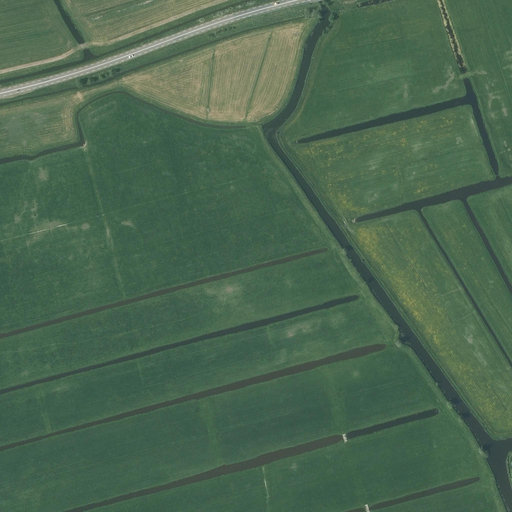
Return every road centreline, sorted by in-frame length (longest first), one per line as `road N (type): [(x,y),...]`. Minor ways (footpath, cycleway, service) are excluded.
road 1 (secondary): [(0,92),(301,0)]
road 2 (track): [(229,0),(0,73)]
